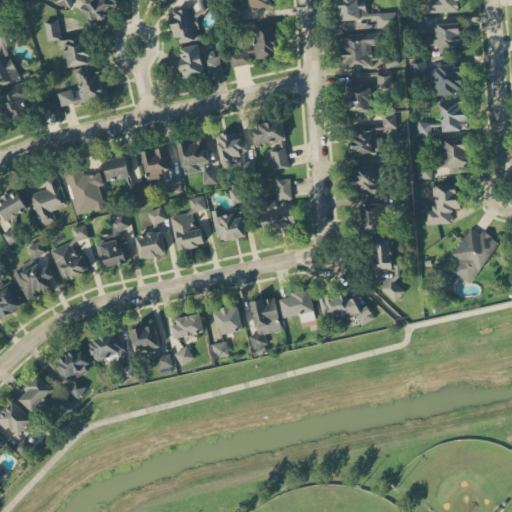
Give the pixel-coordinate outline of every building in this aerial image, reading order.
[(54,0),(54,2),(70,6),(70,7),(79,0),(82,0),(80,9),(88,20),(96,22),(119,5),(120,0),(54,0)] [(199,38),(195,12),(210,10),(208,0),(194,0),(195,6),(171,9),(176,42),(199,38)] [(377,17),(377,25),(395,25),(394,11),(365,12),(364,0),(338,0),(339,19),(377,17)] [(457,0),(427,0),(427,11),(458,10),(457,0)] [(459,21),(431,23),(432,28),(423,28),(422,17),(410,18),(411,33),(428,32),(429,43),(438,43),(439,48),(461,47),(459,21)] [(44,20),(47,39),(60,37),(58,18),(44,20)] [(253,25),(254,57),(275,56),(273,24),(253,25)] [(0,85),(21,76),(0,31),(0,47),(1,50),(0,50),(0,85)] [(344,67),(381,63),(380,54),(371,55),(370,43),(375,43),(373,31),(341,34),(344,67)] [(64,39),(68,66),(91,62),(87,35),(64,39)] [(184,77),(204,73),(199,42),(178,46),(184,77)] [(229,50),(230,65),(253,63),(251,48),(229,50)] [(222,67),(218,54),(204,58),(208,72),(222,67)] [(462,93),(461,63),(436,64),(436,67),(425,68),(425,61),(410,61),(411,80),(434,79),(435,94),(462,93)] [(61,105),(105,95),(98,66),(75,71),(81,95),(73,97),(71,88),(57,91),(61,105)] [(377,80),(347,81),(348,110),(373,110),(372,87),(392,86),(392,71),(376,72),(377,80)] [(440,98),(441,130),(458,130),(458,118),(465,118),(464,97),(440,98)] [(39,101),(43,114),(53,111),(49,98),(39,101)] [(395,114),(382,114),(382,125),(352,125),(352,151),(382,151),(382,128),(395,128),(395,114)] [(253,123),(255,143),(285,139),(283,119),(253,123)] [(432,122),(418,120),(415,134),(430,136),(432,122)] [(221,161),(238,159),(241,174),(257,171),(255,159),(247,161),(243,137),(238,138),(236,131),(216,134),(221,161)] [(418,176),(444,175),(443,165),(467,164),(466,138),(438,139),(439,161),(417,162),(418,176)] [(198,161),(208,160),(206,139),(191,141),(191,140),(179,141),(182,172),(199,170),(198,161)] [(141,150),(147,180),(163,176),(166,192),(182,189),(179,176),(173,177),(166,145),(141,150)] [(283,147),(270,149),(274,169),(287,167),(283,147)] [(107,180),(129,177),(126,155),(104,158),(107,180)] [(202,183),(218,183),(219,168),(207,168),(207,161),(203,161),(202,183)] [(381,178),(380,163),(353,164),(354,192),(376,191),(375,178),(381,178)] [(75,214),(104,206),(98,184),(103,183),(100,170),(84,174),(81,165),(64,170),(75,214)] [(29,193),(40,225),(56,220),(52,209),(67,204),(57,173),(42,178),(46,188),(29,193)] [(297,222),(288,176),(274,179),(279,204),(273,206),(272,199),(258,202),(263,229),(297,222)] [(144,194),(143,179),(129,180),(131,196),(144,194)] [(436,183),(437,206),(425,207),(426,223),(452,222),(451,208),(458,207),(457,182),(436,183)] [(211,209),(217,239),(245,234),(240,207),(241,206),(238,187),(229,189),(233,212),(223,214),(222,207),(211,209)] [(26,211),(19,190),(0,196),(0,208),(3,219),(26,211)] [(192,210),(206,208),(204,195),(190,197),(192,210)] [(384,202),(360,202),(361,232),(385,231),(384,202)] [(166,218),(160,205),(147,211),(153,225),(166,218)] [(170,215),(176,249),(204,244),(201,227),(195,228),(191,211),(170,215)] [(101,266),(130,260),(123,228),(127,227),(124,214),(109,217),(113,235),(95,239),(101,266)] [(71,226),(74,239),(88,236),(85,223),(71,226)] [(1,234),(9,244),(20,237),(12,226),(1,234)] [(452,253),(459,258),(452,269),(471,282),(499,241),(482,229),(479,233),(470,227),(452,253)] [(160,229),(135,235),(140,258),(165,253),(160,229)] [(373,268),(394,267),(393,236),(371,238),(373,268)] [(26,298),(51,286),(47,278),(53,275),(47,264),(39,268),(34,257),(46,252),(39,239),(26,245),(33,259),(12,269),(26,298)] [(63,280),(89,269),(82,253),(75,256),(69,241),(50,249),(63,280)] [(395,301),(405,290),(392,277),(382,288),(395,301)] [(0,317),(24,306),(11,279),(0,284),(0,317)] [(283,316),(299,313),(301,321),(315,318),(309,288),(289,292),(289,296),(280,298),(283,316)] [(319,296),(322,318),(357,312),(359,322),(373,319),(370,304),(360,306),(358,295),(347,297),(346,291),(319,296)] [(249,301),(258,332),(249,334),(253,348),(267,343),(265,333),(282,328),(273,295),(249,301)] [(219,333),(242,328),(237,304),(214,309),(219,333)] [(203,332),(201,313),(173,316),(175,335),(203,332)] [(159,345),(154,323),(130,328),(135,351),(159,345)] [(121,376),(133,373),(122,330),(88,339),(94,360),(110,356),(111,360),(116,359),(121,376)] [(211,343),(214,357),(229,354),(226,340),(211,343)] [(181,364),(194,357),(187,344),(174,352),(181,364)] [(81,347),(55,361),(69,386),(74,396),(84,390),(74,372),(90,363),(81,347)] [(156,355),(158,367),(172,365),(170,353),(156,355)] [(54,389),(39,374),(17,397),(33,411),(54,389)] [(34,418),(12,399),(0,413),(0,419),(18,436),(34,418)] [(34,445),(24,436),(14,447),(24,456),(34,445)] [(0,481),(8,473),(0,465),(0,481)]
